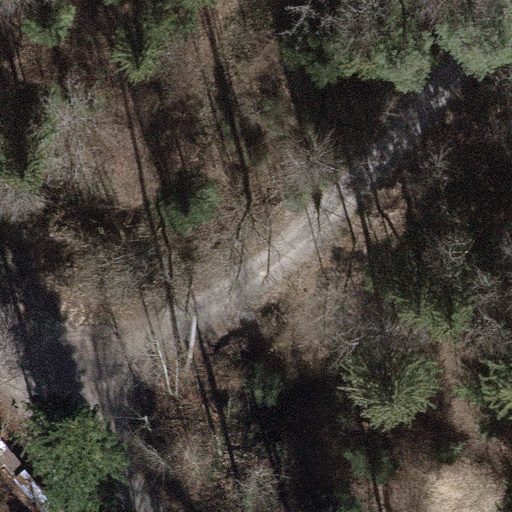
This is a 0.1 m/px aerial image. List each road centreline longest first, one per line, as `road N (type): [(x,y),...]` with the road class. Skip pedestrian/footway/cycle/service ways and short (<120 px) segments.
road 1 (track): [(64,402),(231,285),(386,142),(511,1)]
road 2 (track): [(171,511),(64,402)]
